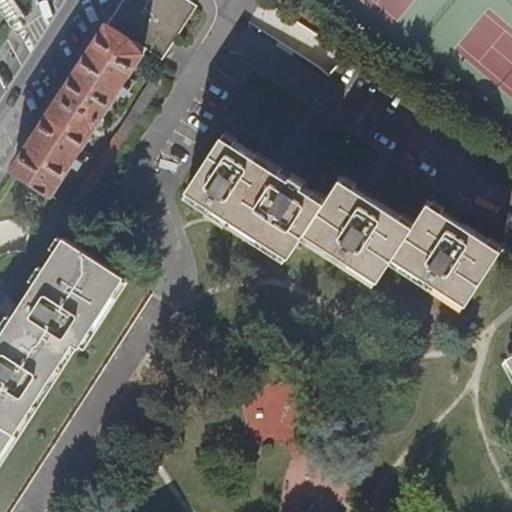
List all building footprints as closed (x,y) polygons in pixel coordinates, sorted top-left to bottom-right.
[(22,15),(12,0),(0,0),(0,10),(12,29),(20,24),(16,18),(22,15)] [(125,0),(109,25),(134,41),(145,53),(148,48),(166,59),(200,6),(190,0),(125,0)] [(14,172),(52,196),(145,53),(134,41),(109,25),(14,172)] [(391,260),(465,307),(500,252),(426,205),(412,228),(365,198),(338,181),(324,204),(301,189),(303,186),(290,178),(288,181),(272,171),(221,138),(187,193),(222,215),(289,258),(303,236),(356,271),(376,284),(391,260)] [(0,458),(74,344),(80,348),(125,278),(64,239),(0,338),(0,458)]
